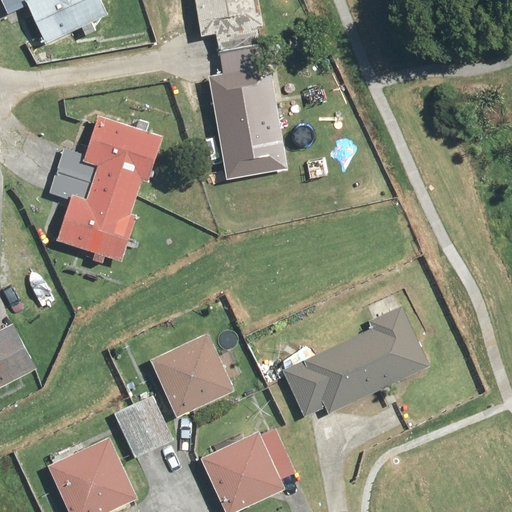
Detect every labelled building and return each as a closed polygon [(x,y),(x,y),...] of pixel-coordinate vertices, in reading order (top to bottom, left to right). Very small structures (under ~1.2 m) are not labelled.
[(0,0),(0,3),(6,17),(27,7),(45,46),(81,29),(85,37),(97,31),(94,25),(114,15),(106,0),(0,0)] [(222,54),(225,73),(211,75),(228,181),(289,171),(278,103),(283,102),(276,64),(274,46),(269,20),(294,16),(291,0),(197,0),(204,40),(219,37),(222,54)] [(101,116),(88,155),(66,147),(51,192),(73,200),(59,242),(125,263),(141,215),(133,213),(143,182),(151,184),(167,138),(101,116)] [(330,413),(430,366),(395,294),(368,306),(378,326),(284,371),(306,418),(328,407),(330,413)] [(0,388),(37,370),(13,325),(0,331),(0,388)] [(211,335),(154,361),(179,418),(236,392),(211,335)] [(152,394),(115,413),(137,458),(174,440),(152,394)] [(274,424),(201,459),(226,511),(236,511),(301,482),(274,424)] [(46,459),(70,511),(114,511),(141,500),(111,437),(92,446),(89,439),(46,459)] [(6,511),(30,511),(30,498),(7,498),(6,511)]
